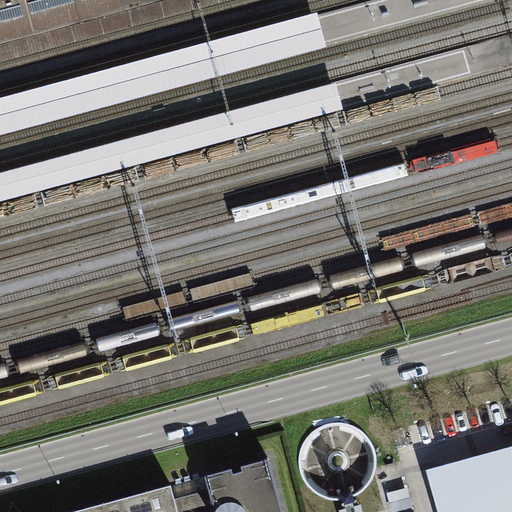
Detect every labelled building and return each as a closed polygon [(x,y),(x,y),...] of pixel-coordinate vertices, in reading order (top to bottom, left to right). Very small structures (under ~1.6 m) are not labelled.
[(0,0),(1,0),(0,0),(0,57),(173,11),(216,0),(0,0)] [(0,99),(0,133),(73,114),(326,46),(317,14),(65,83),(0,99)] [(336,84),(0,173),(0,199),(342,108),(336,84)] [(164,511),(158,484),(47,511),(265,511),(252,460),(177,479),(185,511),(164,511)] [(339,498),(341,507),(349,505),(357,503),(355,495),(353,488),(345,490),(337,492),(339,498)] [(362,511),(361,504),(358,505),(357,503),(341,507),(342,510),(339,511),(362,511)]
